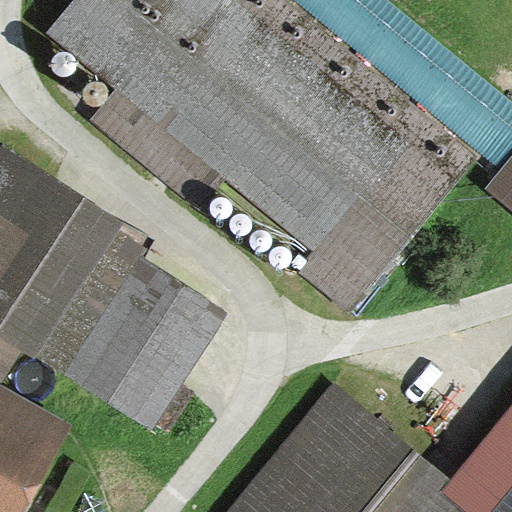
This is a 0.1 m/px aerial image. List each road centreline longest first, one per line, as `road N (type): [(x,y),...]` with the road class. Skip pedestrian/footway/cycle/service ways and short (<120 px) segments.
road 1 (track): [(304,347),(33,106),(9,65),(5,0)]
road 2 (track): [(155,511),(265,377),(304,347),(511,301)]
